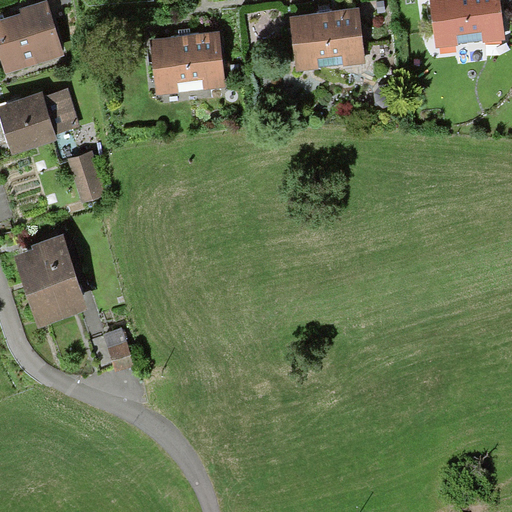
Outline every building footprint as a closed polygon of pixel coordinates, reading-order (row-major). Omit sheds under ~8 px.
[(64,49),(49,0),(25,0),(19,2),(21,7),(0,12),(0,48),(5,67),(64,49)] [(501,0),(431,0),(437,44),(506,36),(501,0)] [(360,2),(291,10),(297,68),(366,60),(360,2)] [(220,26),(151,34),(157,92),(227,84),(220,26)] [(43,86),(0,98),(0,110),(11,149),(58,135),(57,130),(80,123),(69,85),(44,92),(43,86)] [(108,193),(94,148),(69,155),(83,200),(108,193)] [(33,240),(15,246),(38,318),(89,301),(64,226),(32,236),(33,240)] [(122,324),(104,330),(117,367),(135,360),(122,324)]
